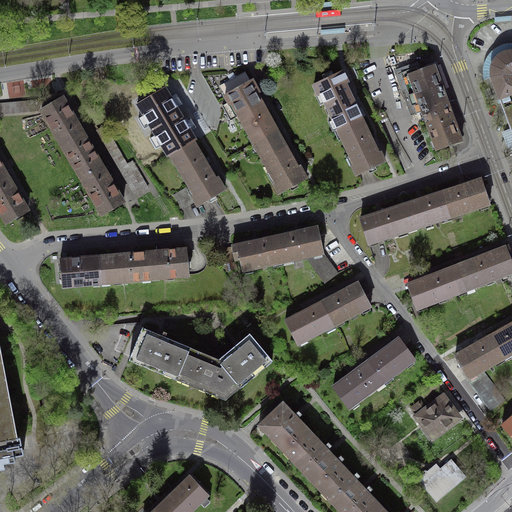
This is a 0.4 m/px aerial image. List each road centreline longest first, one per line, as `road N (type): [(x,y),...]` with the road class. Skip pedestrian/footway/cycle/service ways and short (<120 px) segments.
road 1 (residential): [(0,74),(225,45),(253,25),(417,10)]
road 2 (residential): [(331,208),(55,244),(12,268)]
road 3 (residential): [(511,462),(331,208)]
road 4 (tertiary): [(160,435),(109,398),(12,268)]
road 5 (residential): [(492,157),(331,208)]
road 6 (tertiary): [(492,157),(456,56),(463,2)]
road 7 (tertiary): [(291,511),(230,449),(190,434),(160,435)]
road 8 (tertiary): [(54,511),(160,435)]
